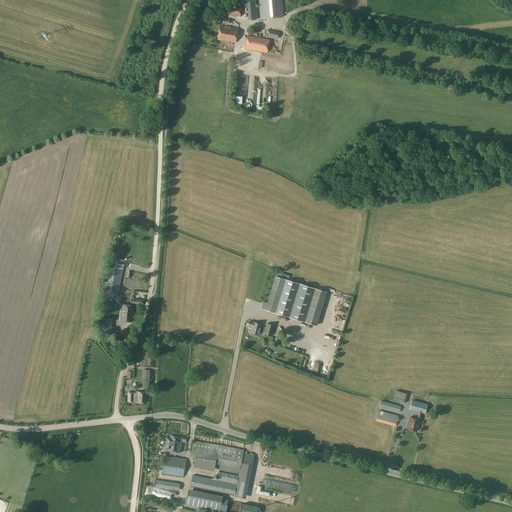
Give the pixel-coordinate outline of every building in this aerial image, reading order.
[(258,0),(261,19),(283,16),(281,0),(258,0)] [(232,4),(230,15),(240,17),(242,6),(232,4)] [(218,39),(235,42),(238,28),(220,25),(218,39)] [(268,29),(267,36),(278,38),(280,31),(268,29)] [(270,40),(247,36),(245,49),(267,53),(270,40)] [(116,245),(114,248),(113,252),(114,256),(118,258),(122,257),(125,254),(125,250),(124,247),(120,245),(116,245)] [(109,257),(102,292),(106,293),(115,295),(114,297),(117,298),(118,295),(125,260),(109,257)] [(267,303),(265,310),(275,313),(285,279),(275,276),(267,303)] [(275,313),(291,318),(301,284),(285,279),(275,313)] [(301,284),(291,318),(305,322),(315,288),(301,284)] [(120,321),(132,322),(133,305),(122,304),(120,321)] [(249,322),(248,325),(252,326),(250,332),(252,333),(251,334),(252,335),(256,336),(257,335),(257,334),(259,335),(260,331),(265,332),(264,334),(271,336),(274,326),(267,324),(266,327),(261,326),(261,324),(259,324),(260,322),(256,321),(256,323),(253,322),(254,321),(249,320),(249,322)] [(99,332),(99,333),(111,334),(112,324),(100,323),(99,332)] [(392,400),(403,402),(404,393),(394,391),(392,400)] [(137,392),(137,393),(128,393),(128,402),(133,402),(136,402),(146,403),(147,392),(137,392)] [(427,404),(412,400),(409,410),(419,412),(422,413),(425,414),(427,404)] [(404,408),(381,402),(379,407),(402,413),(404,408)] [(398,416),(378,411),(376,421),(395,426),(398,416)] [(422,413),(419,412),(417,418),(410,416),(406,429),(417,432),(422,413)] [(165,438),(164,448),(165,448),(164,451),(169,451),(177,453),(177,450),(178,450),(179,442),(181,442),(181,440),(180,440),(180,437),(170,436),(170,438),(165,438)] [(217,456),(218,445),(192,441),(190,456),(195,457),(195,452),(216,455),(217,456)] [(217,456),(216,455),(215,464),(220,464),(219,470),(239,474),(244,450),(218,445),(217,456)] [(195,452),(195,457),(193,468),(214,472),(215,464),(216,455),(195,452)] [(186,459),(164,456),(161,473),(183,477),(186,459)] [(219,470),(217,480),(192,475),(190,487),(234,496),(239,474),(219,470)] [(180,483),(156,480),(155,487),(179,491),(180,483)] [(184,495),(207,498),(207,493),(185,489),(184,495)] [(217,503),(218,501),(183,495),(182,505),(192,507),(193,506),(223,511),(224,505),(217,503)]
